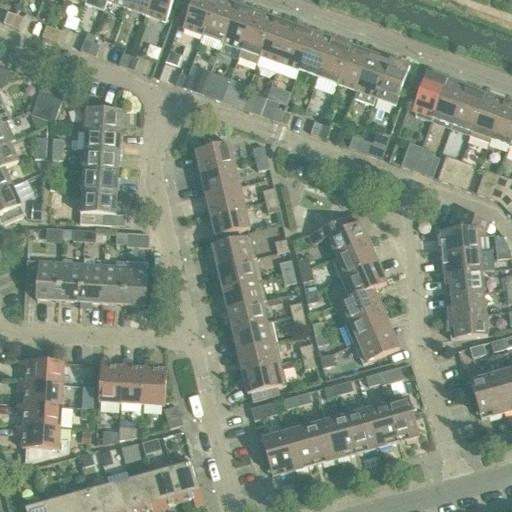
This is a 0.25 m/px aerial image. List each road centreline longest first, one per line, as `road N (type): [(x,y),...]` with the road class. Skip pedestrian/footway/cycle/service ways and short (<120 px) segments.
road 1 (residential): [(459,489),(427,344),(420,188)]
road 2 (residential): [(420,188),(166,95)]
road 3 (residential): [(186,329),(162,226),(166,95)]
road 4 (residential): [(228,511),(186,329)]
road 5 (residential): [(186,329),(0,323)]
road 6 (residential): [(166,95),(0,34)]
